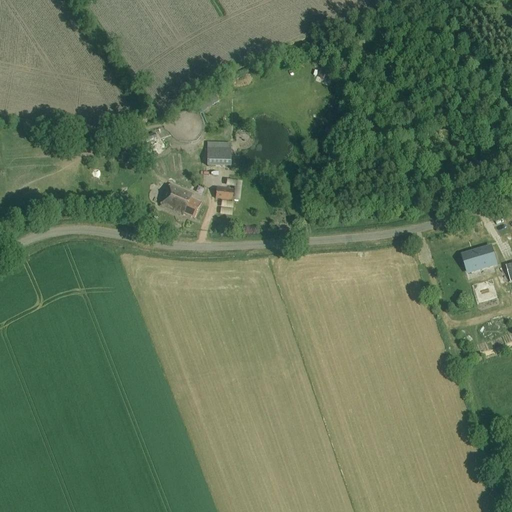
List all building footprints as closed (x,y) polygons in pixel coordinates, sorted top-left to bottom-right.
[(476,4),(466,12),(472,20),(482,12),(476,4)] [(320,77),(326,80),(330,72),(323,69),(320,77)] [(141,154),(147,152),(144,143),(156,138),(154,134),(135,141),(141,154)] [(231,144),(207,143),(207,166),(231,167),(231,144)] [(195,221),(201,206),(190,201),(192,197),(169,186),(159,208),(183,218),(184,216),(195,221)] [(215,200),(232,201),(233,190),(217,188),(215,200)] [(492,249),(462,258),(467,273),(496,264),(492,249)]
